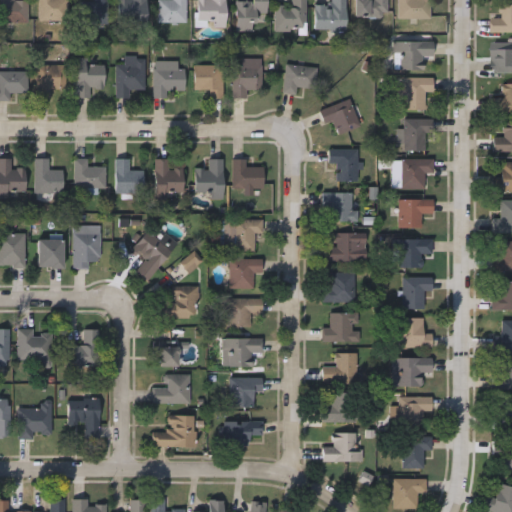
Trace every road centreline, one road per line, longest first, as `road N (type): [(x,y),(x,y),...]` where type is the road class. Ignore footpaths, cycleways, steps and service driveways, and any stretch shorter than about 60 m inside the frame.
road 1 (residential): [(297,470),(293,167),(281,130),(0,125)]
road 2 (residential): [(447,511),(459,462),(461,0)]
road 3 (residential): [(0,467),(297,470),(331,486),(357,511)]
road 4 (residential): [(0,296),(119,305),(119,466)]
